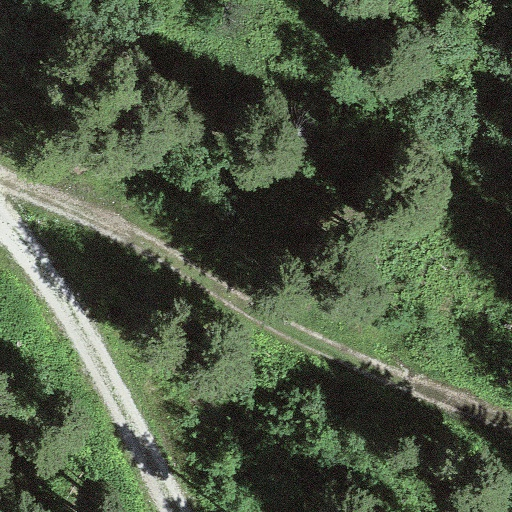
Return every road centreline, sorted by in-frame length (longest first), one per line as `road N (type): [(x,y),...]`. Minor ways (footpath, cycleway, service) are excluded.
road 1 (track): [(511,433),(0,183)]
road 2 (track): [(180,511),(114,391),(0,226)]
